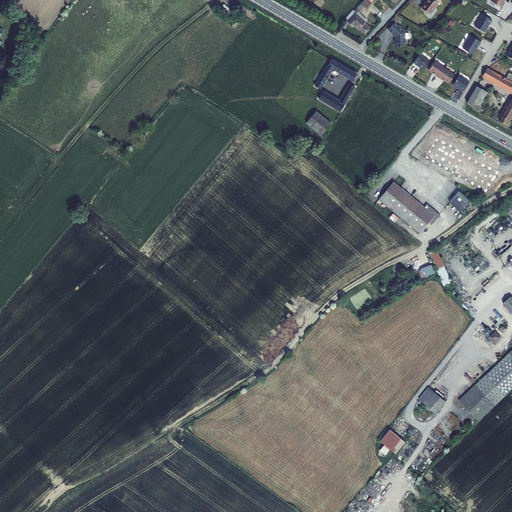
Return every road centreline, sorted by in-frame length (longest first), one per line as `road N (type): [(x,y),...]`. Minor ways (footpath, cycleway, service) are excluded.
road 1 (track): [(511,189),(341,292),(271,367),(174,427)]
road 2 (secondary): [(261,0),(511,144)]
road 3 (unknown): [(405,153),(395,163),(444,211),(425,246)]
